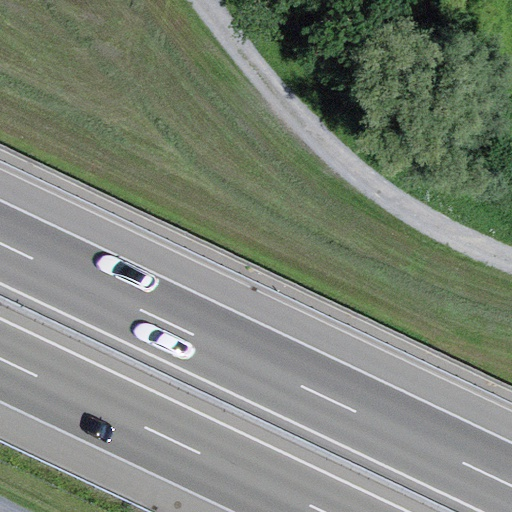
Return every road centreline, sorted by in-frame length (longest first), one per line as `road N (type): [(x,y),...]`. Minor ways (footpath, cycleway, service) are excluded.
road 1 (motorway): [(511,476),(0,233)]
road 2 (motorway): [(0,352),(337,511)]
